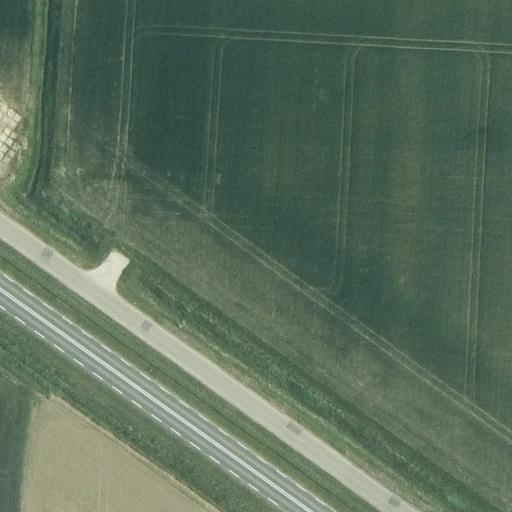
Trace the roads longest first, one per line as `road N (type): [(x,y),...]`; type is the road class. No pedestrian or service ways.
road 1 (tertiary): [(393,511),(0,229)]
road 2 (primary): [(308,511),(0,290)]
